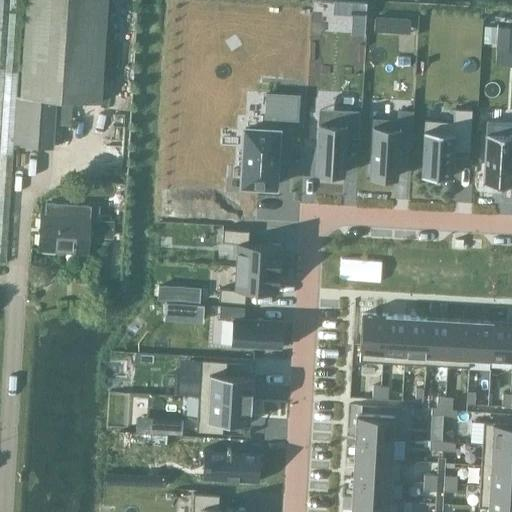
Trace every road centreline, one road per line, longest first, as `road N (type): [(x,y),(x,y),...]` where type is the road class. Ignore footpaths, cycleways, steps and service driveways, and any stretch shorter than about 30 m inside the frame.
road 1 (residential): [(511,227),(313,218),(296,511)]
road 2 (unclassified): [(3,511),(18,290)]
